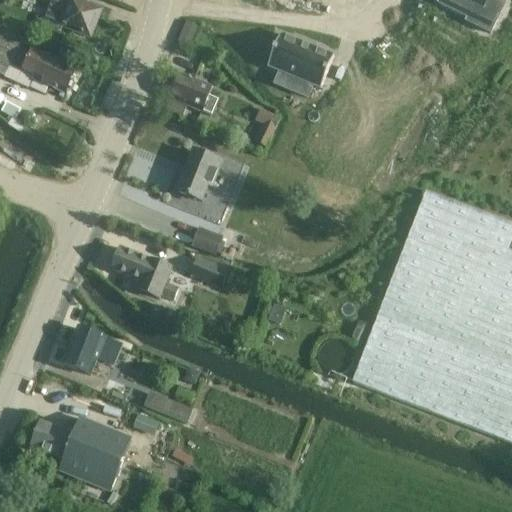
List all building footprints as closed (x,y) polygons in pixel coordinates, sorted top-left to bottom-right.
[(51,0),(41,26),(60,34),(61,29),(89,40),(99,13),(72,2),(69,1),(66,0),(51,0)] [(460,0),(474,7),(465,25),(490,37),(505,6),(491,0),(460,0)] [(183,29),(180,35),(183,36),(192,40),(193,39),(198,28),(190,25),(185,23),(183,29)] [(29,55),(19,50),(22,45),(0,34),(0,70),(7,74),(10,67),(22,73),(21,75),(32,80),(31,82),(64,98),(66,95),(70,94),(72,88),(71,84),(77,71),(44,55),(42,58),(31,53),(29,55)] [(268,68),(267,70),(277,74),(278,75),(295,82),(293,87),(291,94),(308,101),(313,89),(319,92),(320,90),(333,58),(281,37),(268,68)] [(212,119),(218,103),(209,100),(213,91),(180,78),(178,81),(174,82),(172,87),(174,91),(165,113),(183,120),(186,110),(202,117),(203,115),(212,119)] [(6,104),(1,113),(14,121),(20,112),(6,104)] [(268,149),(281,118),(260,110),(255,123),(262,126),(255,144),(268,149)] [(211,190),(221,165),(192,152),(174,193),(201,205),(208,189),(211,190)] [(511,445),(511,254),(507,252),(511,238),(511,226),(425,193),(351,384),(511,445)] [(215,257),(222,238),(199,229),(192,249),(215,257)] [(117,251),(109,272),(140,285),(137,293),(159,302),(160,300),(173,304),(176,297),(179,291),(166,286),(172,272),(149,263),(117,251)] [(182,276),(218,291),(225,275),(188,260),(182,276)] [(273,306),(267,322),(280,327),(286,311),(273,306)] [(113,367),(120,348),(77,330),(62,367),(89,378),(96,361),(113,367)] [(337,375),(342,372),(345,368),(348,363),(348,358),(347,352),(344,348),(340,344),(334,342),(329,342),(324,344),(319,347),(316,352),(315,357),(315,363),(317,368),(321,372),(326,374),(331,375),(337,375)] [(187,370),(182,383),(195,388),(200,375),(187,370)] [(170,403),(164,418),(184,426),(186,427),(192,412),(190,411),(170,403)] [(137,416),(132,429),(153,438),(159,425),(137,416)] [(130,442),(80,421),(73,438),(39,425),(29,450),(63,464),(58,475),(108,495),(130,442)]
